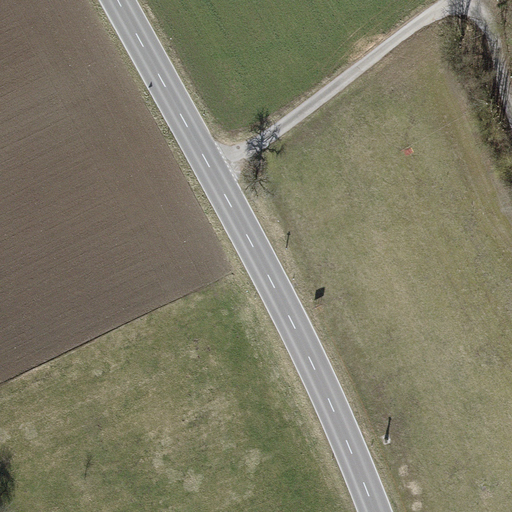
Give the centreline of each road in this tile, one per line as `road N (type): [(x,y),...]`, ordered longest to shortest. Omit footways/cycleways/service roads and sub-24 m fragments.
road 1 (primary): [(377,511),(272,279),(120,0)]
road 2 (track): [(217,176),(453,0)]
